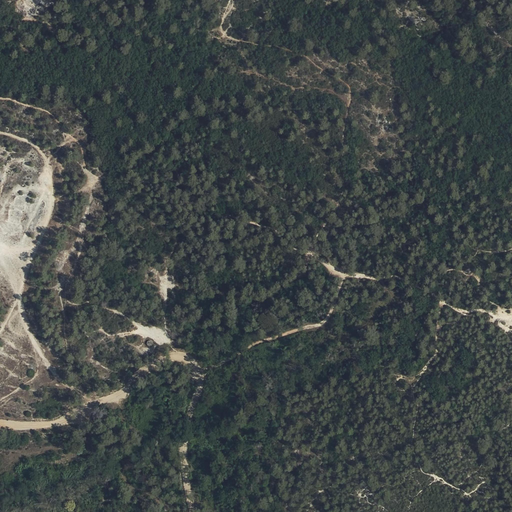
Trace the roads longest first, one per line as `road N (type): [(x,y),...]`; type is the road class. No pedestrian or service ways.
road 1 (track): [(0,425),(69,420),(119,395),(156,362),(182,355),(198,378),(182,452),(189,511)]
road 2 (track): [(444,303),(416,394),(416,459),(511,510)]
road 3 (track): [(344,272),(324,321),(195,368)]
